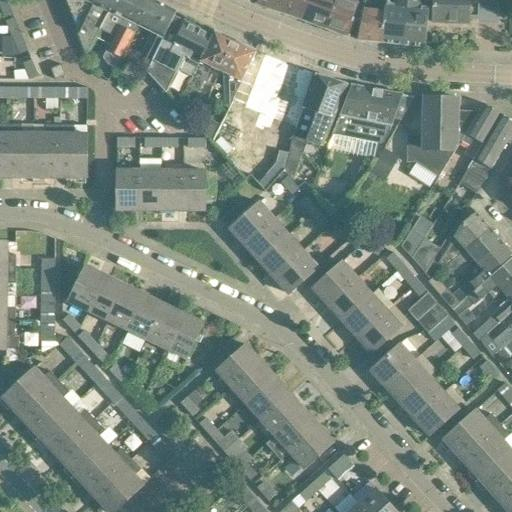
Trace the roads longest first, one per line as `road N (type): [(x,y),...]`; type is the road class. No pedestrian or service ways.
road 1 (residential): [(454,511),(306,347),(99,236)]
road 2 (residential): [(196,0),(350,58),(427,72),(511,74)]
road 3 (residential): [(99,236),(107,100),(46,0)]
